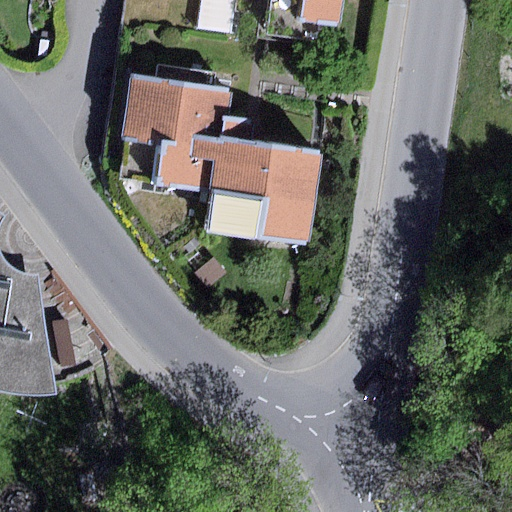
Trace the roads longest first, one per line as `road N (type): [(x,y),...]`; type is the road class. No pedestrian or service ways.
road 1 (residential): [(0,118),(144,306),(195,355),(300,418),(376,431)]
road 2 (residential): [(439,0),(376,431)]
